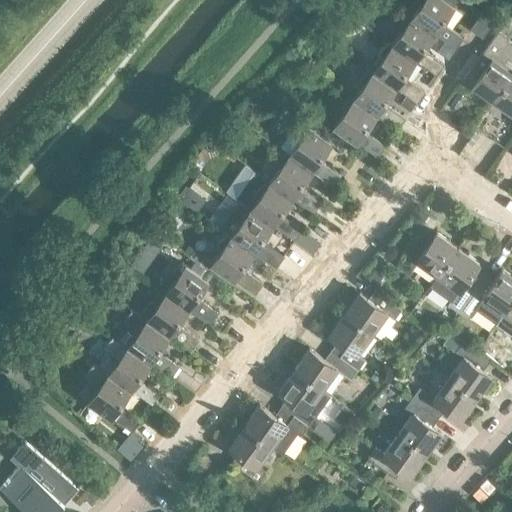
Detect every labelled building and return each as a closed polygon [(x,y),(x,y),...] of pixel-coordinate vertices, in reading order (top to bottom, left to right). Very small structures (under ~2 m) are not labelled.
[(420,0),(422,2),(411,16),(434,32),(455,47),(463,36),(442,21),(456,0),(420,0)] [(469,27),(482,36),(497,15),(485,6),(469,27)] [(371,27),(375,22),(362,13),(358,18),(371,27)] [(411,16),(407,13),(397,23),(402,28),(391,42),(414,59),(436,74),(444,63),(422,48),(434,32),(411,16)] [(482,50),(469,69),(478,76),(472,84),(494,100),(511,73),(511,42),(507,39),(508,36),(498,29),(482,50)] [(391,42),(388,40),(378,50),(382,55),(372,69),(395,86),(407,95),(415,101),(416,101),(424,90),(403,75),(414,59),(391,42)] [(372,69),(369,67),(358,77),(363,82),(353,96),(350,94),(349,94),(376,113),(397,128),(405,117),(384,102),(395,86),(372,69)] [(511,74),(494,100),(511,112),(511,74)] [(376,113),(349,94),(339,105),(344,109),(334,124),(377,156),(385,145),(364,129),(376,113)] [(415,101),(407,95),(404,99),(405,105),(410,109),(415,101)] [(243,100),(241,114),(250,116),(253,102),(243,100)] [(322,115),(318,121),(326,127),(330,121),(322,115)] [(297,140),(288,154),(310,170),(332,186),(339,174),(318,159),(330,142),(305,124),(293,136),(297,140)] [(278,168),(268,181),(291,198),(312,213),(320,202),(299,187),(310,170),(288,154),(284,152),(273,163),(278,168)] [(250,209),(271,225),(293,240),(301,228),(280,214),(291,198),(268,181),(254,171),(234,198),(237,200),(250,209)] [(197,209),(206,196),(186,182),(177,195),(197,209)] [(230,236),(252,252),(274,267),(281,256),(260,240),(271,225),(250,209),(237,200),(218,227),(227,234),(230,236)] [(432,215),(420,206),(413,216),(424,225),(432,215)] [(421,233),(416,239),(412,238),(405,246),(408,250),(401,261),(411,269),(418,260),(436,273),(429,284),(430,285),(458,247),(437,231),(430,240),(421,233)] [(241,268),(252,252),(230,236),(227,234),(217,245),(221,249),(211,263),(254,294),(262,283),(241,268)] [(143,271),(161,244),(150,236),(132,263),(143,271)] [(208,255),(195,247),(189,255),(202,264),(208,255)] [(457,312),(482,277),(473,270),(479,262),(458,247),(430,285),(450,299),(446,304),(457,312)] [(175,277),(165,292),(187,308),(209,323),(217,312),(195,296),(207,280),(182,262),(170,273),(175,277)] [(376,277),(382,269),(372,262),(366,271),(376,277)] [(503,311),(511,298),(511,275),(502,268),(491,284),(482,277),(457,312),(468,319),(476,308),(496,321),(503,311)] [(359,292),(344,313),(371,333),(386,313),(394,318),(401,308),(374,288),(367,298),(359,292)] [(155,306),(146,319),(168,336),(190,351),(198,339),(176,324),(187,308),(165,292),(162,290),(151,301),(155,306)] [(511,298),(503,311),(511,317),(511,298)] [(146,319),(131,309),(122,319),(127,324),(117,337),(113,334),(112,335),(149,363),(171,378),(179,367),(157,351),(168,336),(146,319)] [(229,319),(219,312),(212,322),(222,329),(229,319)] [(371,333),(344,313),(328,335),(337,341),(331,350),(357,369),(365,359),(357,353),(371,333)] [(454,350),(461,338),(450,331),(443,342),(454,350)] [(149,363),(112,335),(102,345),(107,350),(97,363),(94,360),(92,362),(130,390),(151,405),(159,394),(139,378),(149,363)] [(463,357),(448,378),(475,397),(491,375),(483,370),(489,361),(462,341),(455,351),(463,357)] [(309,348),(294,369),(322,389),(336,369),(350,379),(357,369),(331,350),(325,359),(309,348)] [(130,390),(92,362),(83,372),(88,377),(76,393),(132,432),(140,421),(118,406),(130,390)] [(322,389),(294,369),(278,391),(287,397),(281,406),(307,425),(314,415),(307,410),(322,389)] [(379,375),(374,371),(370,376),(375,380),(379,375)] [(419,387),(412,398),(438,417),(445,408),(460,418),(475,397),(448,378),(433,397),(419,387)] [(412,413),(398,433),(425,453),(440,432),(432,426),(438,417),(412,398),(404,408),(412,413)] [(383,418),(388,411),(376,403),(371,410),(383,418)] [(244,425),(272,445),(282,452),(295,433),(299,436),(307,425),(281,406),(274,415),(259,404),(244,425)] [(337,429),(320,417),(313,427),(329,439),(337,429)] [(272,445),(244,425),(228,447),(237,454),(231,463),(258,482),(265,472),(257,466),(272,445)] [(130,460),(142,445),(136,440),(138,437),(130,431),(116,448),(130,460)] [(375,448),(367,458),(394,478),(400,469),(409,475),(425,453),(398,433),(383,454),(375,448)] [(55,511),(77,488),(25,441),(11,457),(19,465),(0,485),(0,486),(26,509),(23,511),(55,511)] [(350,474),(345,480),(356,488),(360,481),(350,474)]
